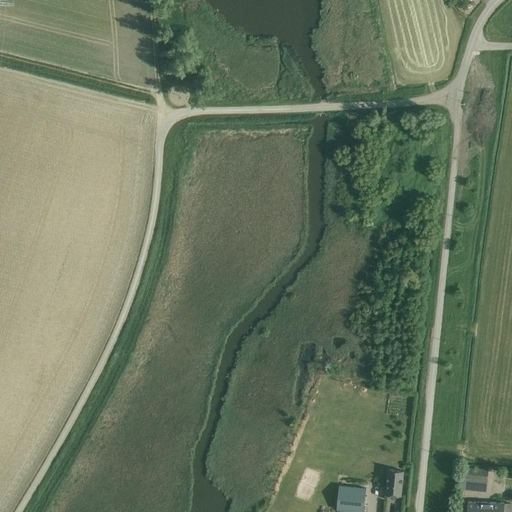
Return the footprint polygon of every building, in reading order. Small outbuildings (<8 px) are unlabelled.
[(464,467),(463,479),(487,482),(488,469),(464,467)] [(501,483),(511,482),(511,468),(501,469),(501,483)] [(401,496),(403,471),(389,469),(386,494),(401,496)] [(337,510),(354,511),(360,511),(363,511),(366,488),(339,486),(337,510)] [(467,511),(503,511),(504,503),(468,502),(467,511)]
